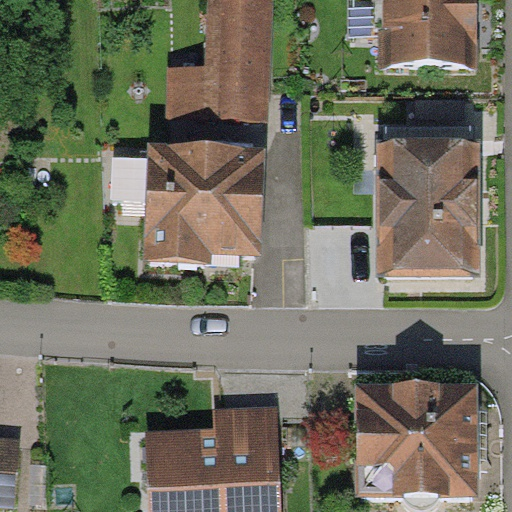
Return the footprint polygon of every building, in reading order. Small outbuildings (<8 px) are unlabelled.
[(381,0),(383,87),(470,86),(468,0),(381,0)] [(167,132),(263,135),(266,23),(201,21),(199,83),(169,82),(167,132)] [(373,275),(481,273),(479,143),(371,145),(373,275)] [(255,266),(260,174),(132,167),(127,260),(255,266)] [(473,508),(472,407),(343,409),(344,510),(473,508)] [(277,511),(274,413),(209,415),(210,428),(166,429),(167,450),(135,451),(137,511),(277,511)] [(0,452),(0,511),(20,511),(24,454),(0,452)]
